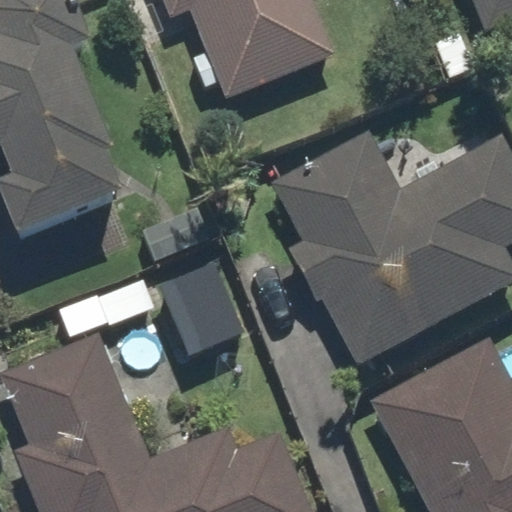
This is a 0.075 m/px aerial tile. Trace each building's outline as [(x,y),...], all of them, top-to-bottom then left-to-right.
[(0,171),(27,242),(141,199),(86,52),(106,44),(89,0),(0,0),(0,16),(11,46),(0,50),(0,171)] [(165,0),(175,23),(192,16),(229,106),(342,60),(317,0),(165,0)] [(511,0),(473,0),(489,38),(511,28),(511,0)] [(376,133),(271,186),(366,369),(511,293),(511,254),(511,253),(511,142),(409,195),(376,133)] [(139,232),(156,268),(216,239),(199,203),(139,232)] [(75,347),(105,337),(160,317),(147,282),(63,313),(75,347)] [(110,338),(9,377),(37,450),(22,456),(43,511),(318,511),(290,439),(241,457),(233,436),(159,465),(110,338)] [(511,511),(511,367),(496,338),(372,403),(430,511),(511,511)]
